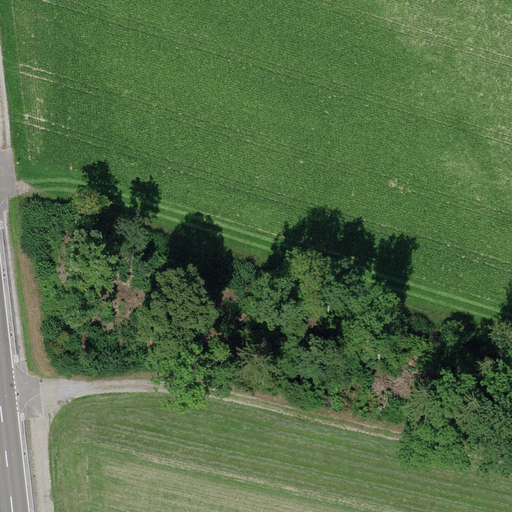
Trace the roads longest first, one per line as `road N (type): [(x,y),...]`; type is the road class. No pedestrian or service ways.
road 1 (track): [(0,395),(103,386),(207,390),(511,462)]
road 2 (primary): [(0,389),(13,511)]
road 3 (track): [(30,392),(49,511)]
